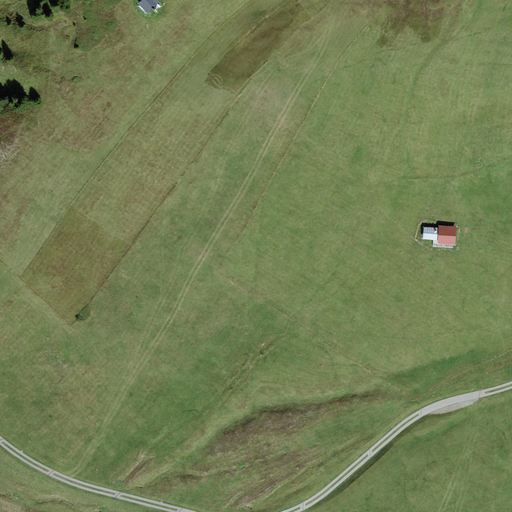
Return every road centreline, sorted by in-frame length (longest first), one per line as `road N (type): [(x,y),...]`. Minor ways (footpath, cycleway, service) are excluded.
road 1 (track): [(511,382),(438,408),(378,445),(318,500),(283,511)]
road 2 (track): [(176,511),(82,486),(0,438)]
